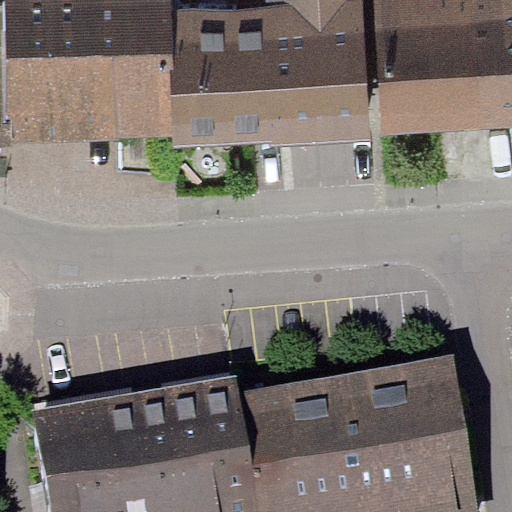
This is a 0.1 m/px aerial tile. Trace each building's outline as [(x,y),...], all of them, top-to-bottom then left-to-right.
[(29,0),(33,125),(207,122),(205,0),(29,0)] [(205,0),(207,122),(372,120),(366,0),(205,0)] [(511,0),(374,0),(383,134),(511,126),(511,0)] [(25,8),(0,8),(0,129),(27,129),(25,8)] [(473,511),(453,386),(239,420),(253,511),(473,511)] [(236,405),(35,438),(47,511),(253,511),(239,420),(236,405)]
